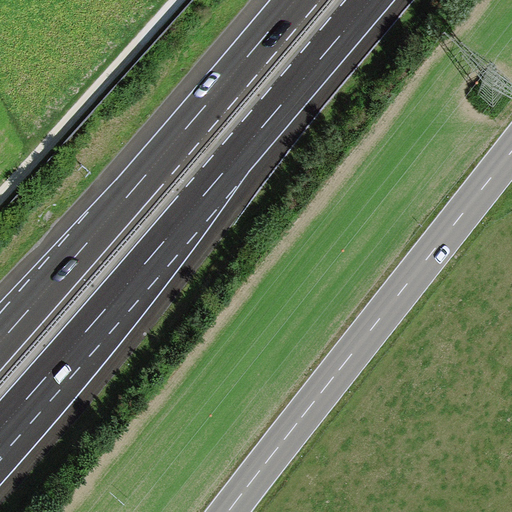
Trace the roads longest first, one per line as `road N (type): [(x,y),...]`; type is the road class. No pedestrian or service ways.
road 1 (motorway): [(0,428),(370,0)]
road 2 (secondary): [(228,511),(511,151)]
road 3 (motorway): [(295,0),(0,341)]
road 4 (track): [(178,0),(0,196)]
